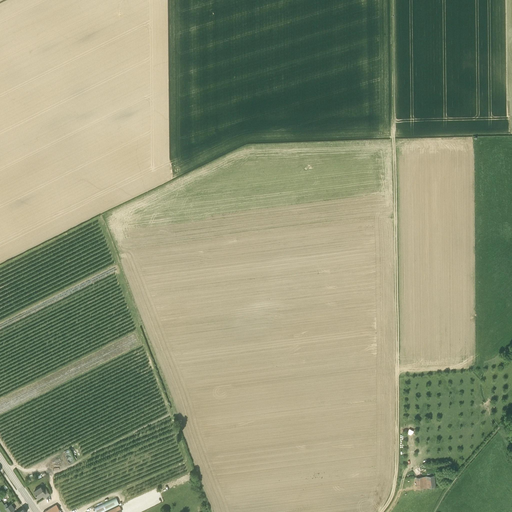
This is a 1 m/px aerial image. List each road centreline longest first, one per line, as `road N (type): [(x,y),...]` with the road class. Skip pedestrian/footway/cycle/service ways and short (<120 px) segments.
road 1 (track): [(397,375),(392,0)]
road 2 (track): [(381,511),(394,490),(397,375)]
